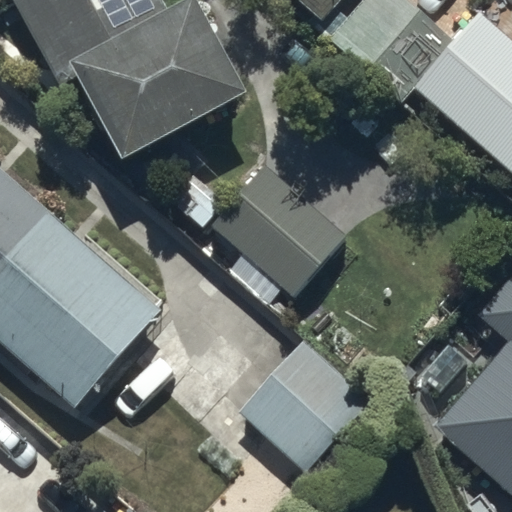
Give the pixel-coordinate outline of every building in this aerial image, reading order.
[(159,0),(7,0),(63,104),(81,95),(130,187),(254,122),(201,22),(178,34),(159,0)] [(283,0),(325,36),(357,0),(363,5),(367,0),(283,0)] [(462,57),(396,0),(372,0),(326,54),(405,122),(462,57)] [(350,247),(263,170),(208,233),(243,264),(229,280),(270,316),(285,299),(295,308),(350,247)] [(0,354),(79,425),(165,328),(0,180),(0,354)] [(511,295),(484,329),(510,351),(434,439),(511,505),(511,295)] [(307,356),(244,428),(315,488),(376,417),(307,356)]
